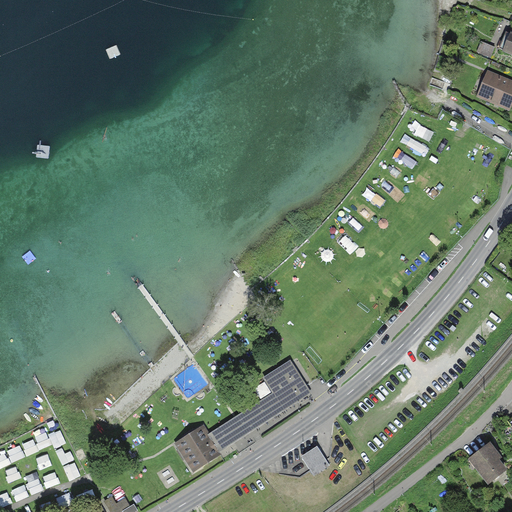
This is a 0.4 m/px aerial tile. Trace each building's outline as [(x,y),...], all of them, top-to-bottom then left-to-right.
[(511,35),(507,33),(500,49),(511,54),(511,35)] [(495,48),(482,42),(478,52),(491,58),(495,48)] [(511,83),(491,74),(481,97),(509,109),(511,101),(511,83)] [(484,169),(490,161),(471,147),(465,155),(484,169)] [(204,427),(177,444),(194,471),(221,454),(219,451),(310,393),(294,368),(274,381),(283,396),(254,414),(212,441),(204,427)] [(36,436),(40,448),(51,444),(47,431),(36,436)] [(33,439),(24,443),(29,454),(38,450),(33,439)] [(12,461),(25,456),(21,444),(7,450),(12,461)] [(331,466),(318,445),(301,455),(314,477),(331,466)] [(489,445),(471,459),(490,483),(505,472),(497,461),(500,459),(489,445)] [(6,452),(0,454),(0,467),(11,463),(6,452)] [(56,471),(44,475),(48,486),(60,482),(56,471)] [(32,492),(42,489),(39,479),(29,482),(32,492)] [(13,490),(18,500),(29,495),(24,485),(13,490)] [(0,504),(0,505),(11,502),(8,492),(0,494),(0,504)] [(113,494),(104,499),(111,511),(118,511),(129,506),(125,498),(118,503),(113,494)]
